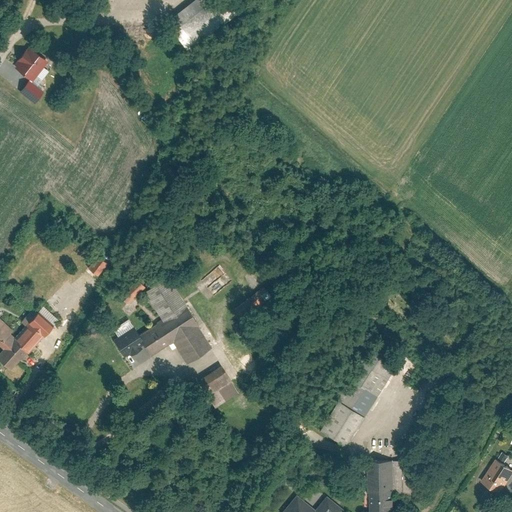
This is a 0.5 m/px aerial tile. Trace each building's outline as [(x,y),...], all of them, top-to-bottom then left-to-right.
[(191,0),(165,19),(187,48),(235,13),(224,0),(191,0)] [(31,78),(45,60),(28,47),(14,65),(31,78)] [(40,91),(27,81),(20,91),(33,100),(40,91)] [(98,274),(107,264),(98,257),(89,267),(98,274)] [(213,279),(224,273),(220,266),(209,273),(213,279)] [(198,325),(167,277),(146,290),(164,318),(139,334),(143,341),(151,354),(174,339),(188,361),(210,348),(196,326),(198,325)] [(128,302),(143,286),(135,278),(120,294),(128,302)] [(263,286),(255,292),(263,302),(271,296),(263,286)] [(255,292),(241,304),(248,314),(263,302),(255,292)] [(51,323),(37,310),(36,312),(32,309),(22,320),(26,324),(15,336),(9,331),(12,328),(0,317),(0,343),(4,347),(0,351),(0,358),(9,367),(41,331),(43,332),(51,323)] [(138,345),(143,341),(139,334),(134,327),(114,339),(124,355),(129,351),(131,354),(140,348),(138,345)] [(256,335),(244,345),(251,354),(263,344),(256,335)] [(338,397),(364,413),(390,373),(398,358),(372,342),(338,397)] [(398,358),(390,373),(419,391),(426,378),(416,372),(420,366),(401,354),(398,358)] [(231,381),(220,365),(199,378),(210,395),(231,381)] [(231,381),(210,395),(217,406),(238,392),(231,381)] [(344,445),(364,413),(338,397),(318,429),(344,445)] [(367,492),(370,492),(393,492),(416,492),(415,458),(367,458),(367,492)] [(511,474),(511,470),(496,460),(482,482),(500,493),(511,474)] [(370,492),(370,510),(393,510),(393,492),(370,492)] [(343,511),(345,509),(327,494),(316,509),(297,494),(283,511),(343,511)]
